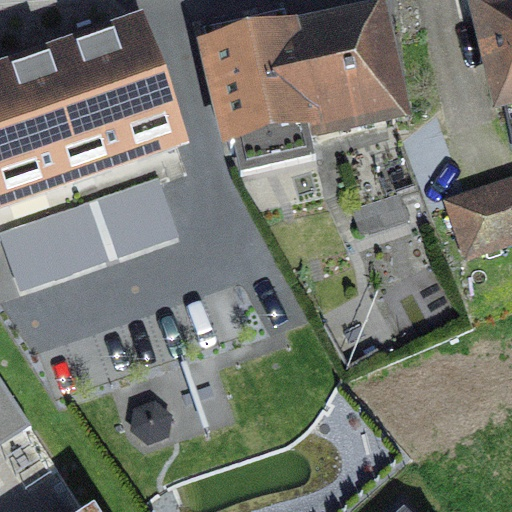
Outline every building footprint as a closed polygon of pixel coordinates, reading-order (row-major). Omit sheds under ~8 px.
[(511,8),(477,16),(499,109),(511,106),(511,8)] [(385,107),(388,106),(367,14),(361,15),(363,24),(286,41),(282,19),(199,37),(227,157),(230,156),(236,186),(311,169),(306,145),(389,127),(385,107)] [(0,227),(185,162),(140,37),(0,86),(0,227)] [(23,300),(179,244),(157,181),(0,237),(23,300)] [(511,246),(511,188),(446,210),(464,263),(511,246)] [(365,237),(404,224),(396,200),(357,213),(365,237)]
